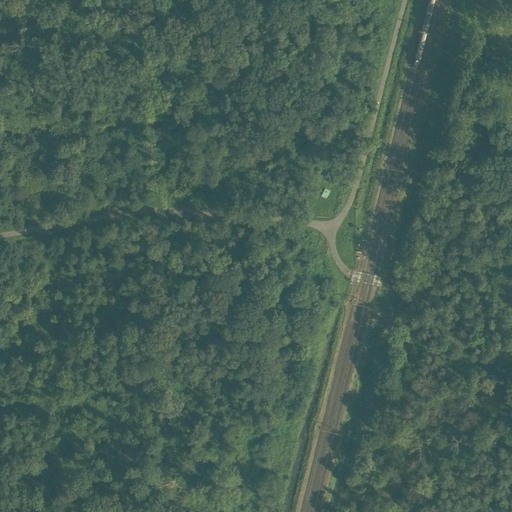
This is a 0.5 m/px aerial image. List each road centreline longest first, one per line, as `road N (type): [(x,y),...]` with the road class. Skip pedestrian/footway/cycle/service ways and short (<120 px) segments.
road 1 (unclassified): [(329,227),(161,206),(0,233)]
road 2 (unclassified): [(342,511),(391,299),(385,285),(343,268),(329,227)]
road 3 (track): [(390,292),(419,211),(458,0)]
road 4 (unclassified): [(329,227),(355,187),(405,0)]
